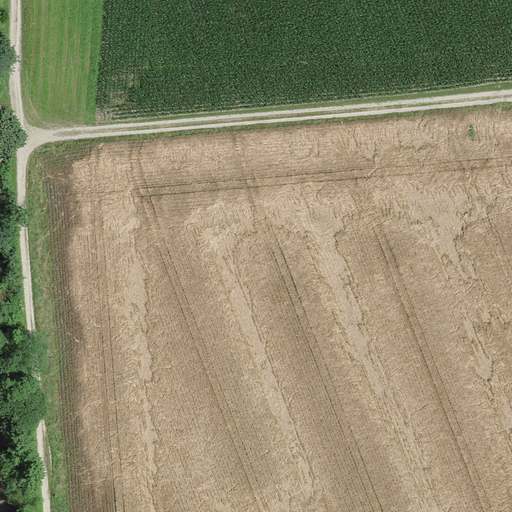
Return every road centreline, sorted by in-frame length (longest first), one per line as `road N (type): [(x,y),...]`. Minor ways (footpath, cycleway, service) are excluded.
road 1 (track): [(511,98),(388,116),(21,140)]
road 2 (track): [(21,140),(23,254),(48,511)]
road 3 (track): [(21,140),(17,0)]
